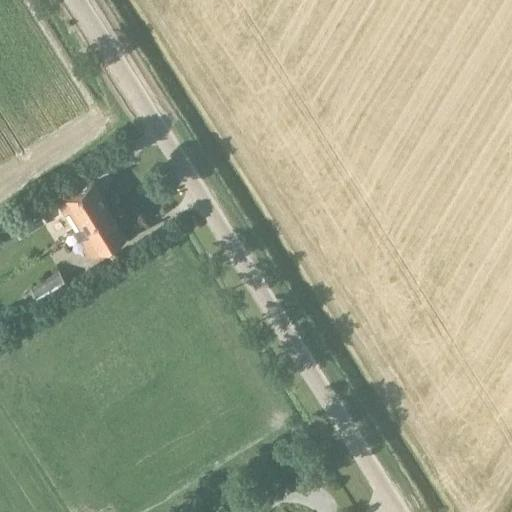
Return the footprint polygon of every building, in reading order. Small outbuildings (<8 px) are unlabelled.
[(75,230),(108,210),(91,183),(59,203),(75,230)] [(37,196),(44,205),(59,195),(52,185),(37,196)] [(19,239),(47,222),(34,202),(6,220),(19,239)] [(78,242),(82,240),(92,257),(125,237),(108,210),(75,230),(76,230),(72,232),(78,242)] [(40,306),(69,288),(58,270),(29,287),(40,306)]
